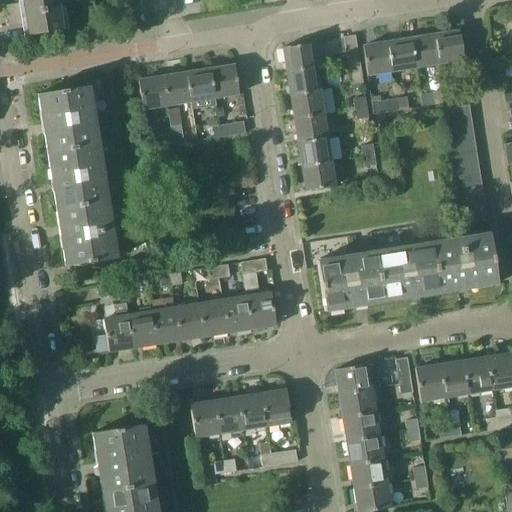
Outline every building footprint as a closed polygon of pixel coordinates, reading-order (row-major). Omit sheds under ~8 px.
[(63,31),(60,9),(58,0),(22,0),(23,3),(6,6),(10,27),(27,24),(29,36),(63,31)] [(459,31),(434,35),(439,64),(463,59),(459,31)] [(434,35),(411,38),(416,67),(439,64),(434,35)] [(343,37),(347,62),(358,61),(355,36),(343,37)] [(411,38),(387,42),(392,71),(416,67),(411,38)] [(387,42),(362,47),(367,75),(392,71),(387,42)] [(282,47),(286,72),(315,67),(311,43),(282,47)] [(348,72),(360,70),(358,61),(347,62),(348,72)] [(234,66),(210,69),(214,98),(238,95),(234,66)] [(286,72),(290,94),(319,90),(315,67),(286,72)] [(210,69),(185,73),(190,102),(191,110),(215,106),(214,98),(210,69)] [(185,73),(161,77),(166,106),(190,102),(185,73)] [(142,110),(166,106),(161,77),(137,81),(142,110)] [(98,143),(95,126),(89,86),(37,94),(47,152),(98,143)] [(467,88),(443,92),(445,103),(469,99),(467,88)] [(322,114),(319,90),(290,94),(294,119),(322,114)] [(445,103),(443,92),(432,93),(434,105),(445,103)] [(398,111),(396,99),(381,102),(380,96),(370,97),(373,115),(398,111)] [(353,98),(354,109),(366,107),(364,97),(353,98)] [(406,97),(396,99),(398,111),(408,109),(406,97)] [(442,109),(444,122),(470,118),(468,105),(442,109)] [(356,119),(367,117),(366,107),(354,109),(356,119)] [(167,111),(171,133),(171,134),(173,146),(183,144),(178,109),(167,111)] [(106,124),(104,111),(93,113),(95,126),(106,124)] [(294,119),(298,143),(326,138),(322,114),(294,119)] [(446,133),(472,129),(470,118),(444,122),(446,133)] [(243,122),(219,126),(221,137),(245,133),(243,122)] [(208,128),(210,139),(221,137),(219,126),(208,128)] [(474,141),(472,129),(446,133),(448,145),(474,141)] [(162,147),(173,146),(171,134),(171,133),(160,135),(162,147)] [(298,143),(301,167),(330,162),(326,138),(298,143)] [(450,157),(476,152),(474,141),(448,145),(450,157)] [(47,152),(56,209),(107,201),(98,143),(47,152)] [(360,146),(362,157),(373,155),(372,144),(360,146)] [(450,157),(451,168),(478,164),(476,152),(450,157)] [(375,165),(373,155),(362,157),(364,166),(375,165)] [(334,186),(330,162),(301,167),(305,190),(334,186)] [(453,180),(480,175),(478,164),(451,168),(453,180)] [(481,187),(480,175),(453,180),(455,191),(481,187)] [(457,203),(483,198),(481,187),(455,191),(457,203)] [(485,210),(483,198),(457,203),(459,214),(485,210)] [(107,201),(56,209),(65,266),(116,258),(107,201)] [(485,210),(459,214),(460,226),(487,222),(485,210)] [(431,242),(439,294),(497,285),(489,233),(431,242)] [(382,303),(439,294),(431,242),(374,252),(382,303)] [(324,312),(382,303),(374,252),(316,261),(324,312)] [(251,329),(259,328),(275,325),(270,293),(258,295),(255,273),(266,271),(265,259),(240,263),(245,297),(251,329)] [(227,265),(217,267),(219,279),(229,277),(227,265)] [(208,280),(219,279),(217,267),(206,269),(208,280)] [(179,273),(168,275),(170,286),(181,285),(179,273)] [(161,288),(170,286),(168,275),(159,276),(161,288)] [(132,280),(122,282),(124,294),(134,292),(132,280)] [(124,294),(122,282),(97,286),(99,298),(124,294)] [(227,333),(251,329),(245,297),(222,300),(227,333)] [(203,337),(227,333),(222,300),(197,304),(203,337)] [(108,352),(132,348),(127,315),(125,303),(113,305),(115,317),(102,319),(108,352)] [(197,304),(174,308),(179,341),(203,337),(197,304)] [(156,344),(179,341),(174,308),(150,312),(156,344)] [(132,348),(156,344),(150,312),(127,315),(132,348)] [(511,363),(511,354),(486,358),(491,391),(511,387),(511,363)] [(462,362),(467,394),(491,391),(486,358),(462,362)] [(395,360),(399,385),(411,383),(407,359),(395,360)] [(462,362),(438,366),(444,398),(467,394),(462,362)] [(334,370),(338,394),(370,389),(366,365),(334,370)] [(444,398),(438,366),(415,369),(420,402),(444,398)] [(412,393),(411,383),(399,385),(400,395),(412,393)] [(285,389),(261,393),(267,426),(290,422),(285,389)] [(338,394),(342,418),(374,413),(370,389),(338,394)] [(246,393),(246,396),(237,397),(242,430),(267,426),(261,393),(260,393),(260,391),(246,393)] [(218,433),(242,430),(237,397),(213,401),(218,433)] [(213,401),(191,404),(189,404),(194,437),(218,433),(213,401)] [(494,410),(495,418),(497,429),(511,426),(511,415),(511,408),(494,410)] [(342,418),(345,442),(378,437),(374,413),(342,418)] [(487,431),(497,429),(495,418),(485,419),(487,431)] [(405,421),(406,432),(418,430),(417,420),(405,421)] [(458,424),(448,425),(450,437),(460,435),(458,424)] [(91,433),(101,491),(152,482),(143,425),(91,433)] [(438,427),(439,438),(450,437),(448,425),(438,427)] [(420,440),(418,430),(406,432),(408,442),(420,440)] [(497,448),(511,446),(511,433),(495,436),(497,448)] [(345,442),(349,466),(382,461),(378,437),(345,442)] [(511,458),(511,446),(497,448),(499,461),(511,458)] [(295,450),(271,453),(273,465),(297,461),(295,450)] [(260,455),(262,467),(273,465),(271,453),(260,455)] [(500,471),(511,469),(511,458),(499,461),(500,471)] [(234,459),(223,461),(225,473),(236,471),(234,459)] [(213,462),(215,475),(225,473),(223,461),(213,462)] [(349,466),(353,490),(386,484),(382,461),(349,466)] [(412,468),(414,479),(426,477),(424,466),(412,468)] [(511,481),(511,469),(500,471),(502,483),(511,481)] [(427,488),(426,477),(414,479),(415,490),(427,488)] [(504,495),(511,493),(511,481),(502,483),(504,495)] [(101,491),(104,511),(156,511),(152,482),(101,491)] [(353,490),(356,511),(362,511),(389,508),(386,484),(353,490)]
